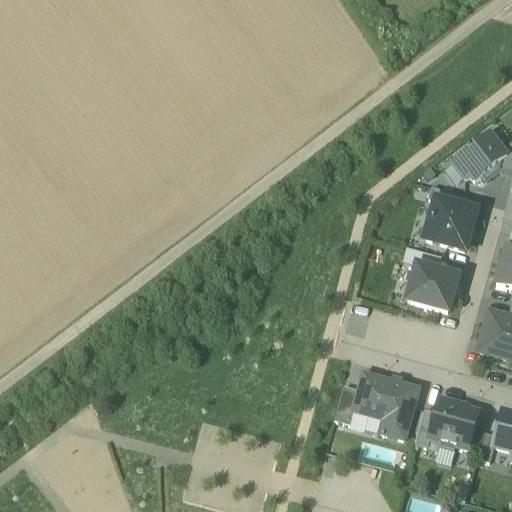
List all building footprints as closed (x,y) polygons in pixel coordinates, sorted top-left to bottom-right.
[(488,139),(451,168),(464,185),(469,182),(474,187),(481,182),(484,187),(499,176),(502,166),(506,162),(501,155),(488,139)] [(502,166),(499,176),(511,179),(511,147),(501,155),(506,162),(502,166)] [(464,185),(451,168),(442,175),(455,193),(464,185)] [(436,181),(430,173),(422,179),(428,187),(436,181)] [(428,206),(435,208),(435,207),(462,215),(466,203),(431,194),(428,206)] [(435,207),(435,208),(425,246),(463,257),(474,218),(462,215),(435,207)] [(402,269),(416,273),(437,279),(442,263),(406,253),(402,269)] [(511,254),(506,253),(495,291),(511,296),(511,254)] [(437,279),(416,273),(407,307),(447,318),(456,284),(437,279)] [(511,322),(509,322),(490,317),(479,356),(511,365),(511,322)] [(384,440),(403,446),(417,395),(363,381),(359,396),(353,417),(383,426),(380,439),(381,440),(381,441),(383,442),(384,440)] [(349,431),(353,417),(359,396),(344,392),(334,427),(349,431)] [(439,408),(461,414),(463,409),(440,403),(439,408)] [(436,419),(429,444),(440,448),(439,453),(454,458),(455,452),(467,455),(477,418),(461,414),(439,408),(436,419)] [(426,453),(429,444),(436,419),(424,416),(414,450),(426,453)] [(353,417),(349,431),(348,434),(379,442),(380,439),(383,426),(353,417)] [(511,457),(511,421),(502,419),(496,442),(493,452),(511,457)] [(496,442),(484,439),(477,466),(488,469),(493,452),(496,442)] [(454,458),(439,453),(435,468),(450,472),(454,458)] [(450,489),(445,504),(465,509),(469,494),(450,489)]
